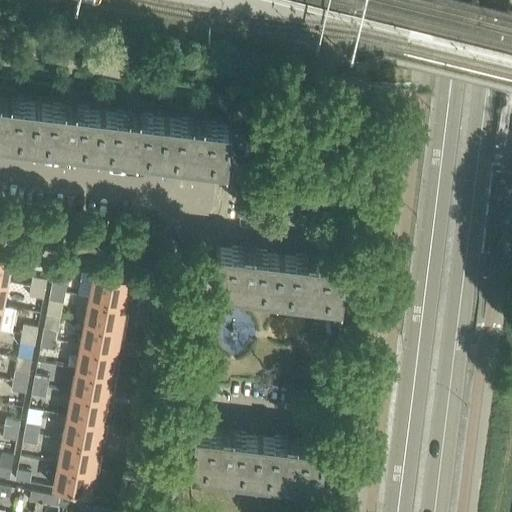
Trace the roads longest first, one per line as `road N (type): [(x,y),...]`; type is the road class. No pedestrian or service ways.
road 1 (tertiary): [(435,511),(503,0)]
road 2 (tertiary): [(461,0),(396,511)]
road 3 (residential): [(0,166),(187,189),(181,230)]
road 4 (residential): [(181,230),(152,405)]
road 5 (unclassified): [(328,427),(152,405)]
road 6 (residential): [(344,250),(181,230)]
